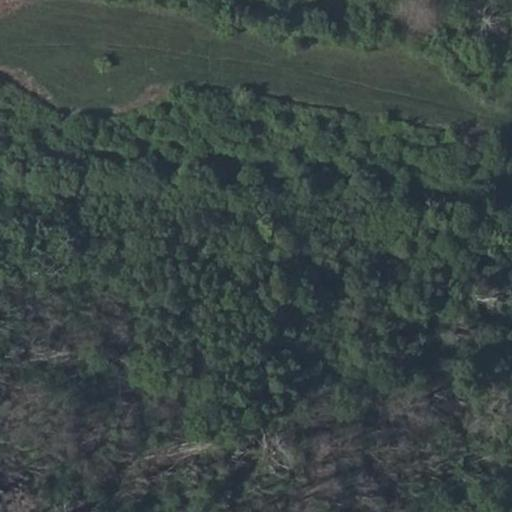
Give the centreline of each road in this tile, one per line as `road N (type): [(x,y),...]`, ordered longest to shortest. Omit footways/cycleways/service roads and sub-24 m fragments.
road 1 (track): [(0,232),(274,228),(484,252)]
road 2 (track): [(494,388),(484,252),(511,150)]
road 3 (track): [(473,511),(494,388)]
